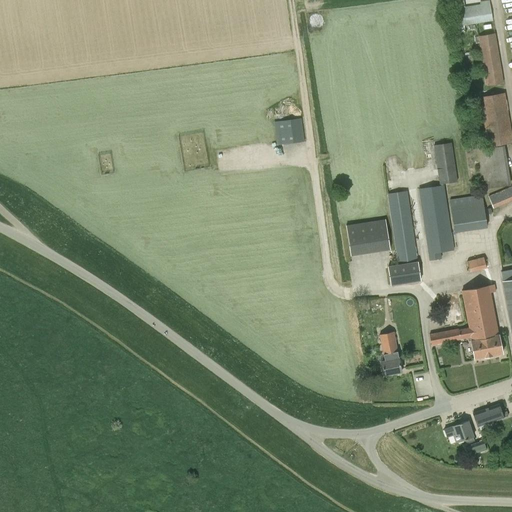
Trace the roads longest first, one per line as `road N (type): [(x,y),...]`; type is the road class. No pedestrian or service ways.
road 1 (tertiary): [(293,428),(131,308),(0,230)]
road 2 (tertiary): [(368,434),(511,384)]
road 3 (tertiary): [(416,495),(348,468),(293,428)]
road 4 (unknown): [(511,343),(492,233),(511,214)]
